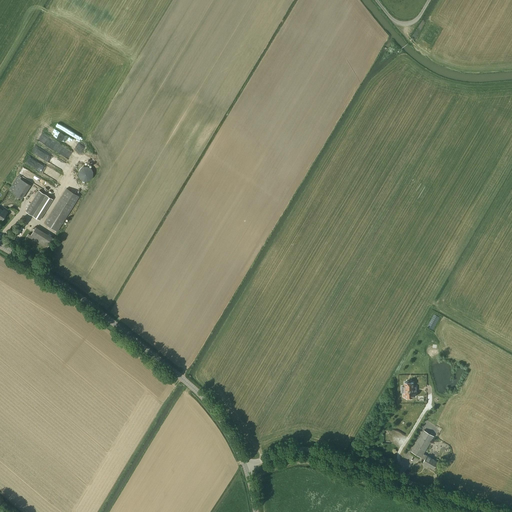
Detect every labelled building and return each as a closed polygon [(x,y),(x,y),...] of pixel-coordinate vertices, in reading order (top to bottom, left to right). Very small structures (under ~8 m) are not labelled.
[(86,166),(85,167),(84,167),(83,167),(82,167),(82,168),(81,168),(81,169),(80,169),(80,170),(79,171),(79,172),(79,173),(79,174),(79,175),(79,176),(79,177),(80,178),(81,179),(82,180),(83,180),(84,180),(84,181),(85,181),(86,181),(87,181),(88,180),(89,180),(90,180),(90,179),(91,178),(92,178),(92,177),(93,176),(93,175),(93,174),(93,173),(93,172),(92,171),(92,170),(91,169),(91,168),(90,168),(89,167),(88,167),(87,167),(86,166)] [(9,190),(24,199),(33,184),(18,175),(9,190)] [(66,188),(44,223),(58,232),(80,196),(66,188)] [(53,199),(39,190),(26,211),(40,220),(53,199)] [(46,248),(53,236),(37,226),(32,234),(29,233),(27,236),(46,248)] [(404,398),(408,398),(408,397),(410,396),(412,396),(412,392),(410,392),(409,382),(407,382),(407,380),(403,380),(403,382),(401,382),(401,392),(400,392),(400,396),(401,396),(402,397),(404,397),(404,398)] [(431,436),(422,431),(410,452),(420,458),(420,457),(424,459),(423,463),(433,469),(437,462),(422,454),(431,436)]
